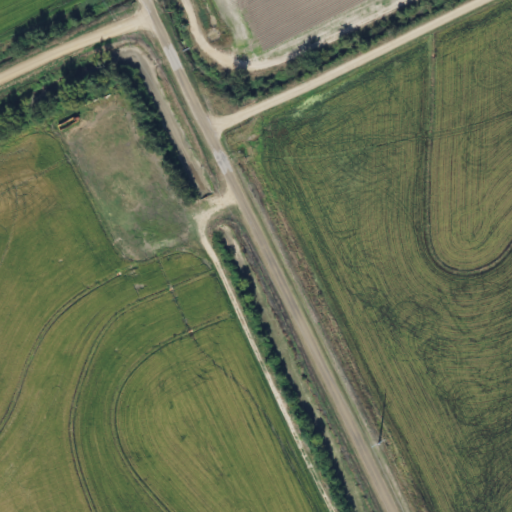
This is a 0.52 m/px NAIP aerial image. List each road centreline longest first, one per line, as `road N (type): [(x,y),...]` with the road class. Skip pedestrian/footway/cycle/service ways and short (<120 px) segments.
road 1 (residential): [(394,511),(141,0)]
road 2 (residential): [(207,130),(469,0)]
road 3 (residential): [(0,81),(148,14)]
